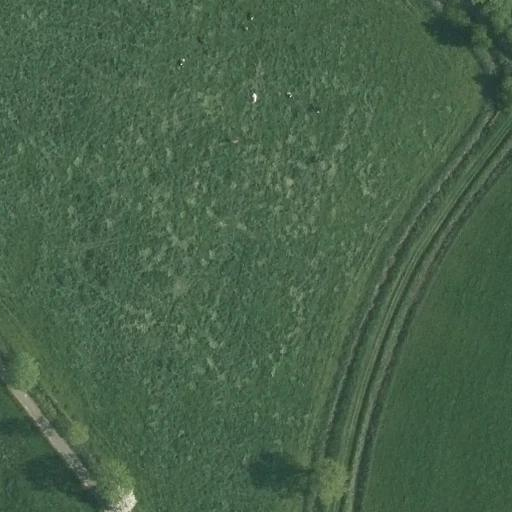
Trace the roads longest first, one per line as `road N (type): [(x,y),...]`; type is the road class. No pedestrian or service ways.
road 1 (track): [(511,105),(427,232),(376,329),(330,511)]
road 2 (unclassified): [(0,367),(107,511)]
